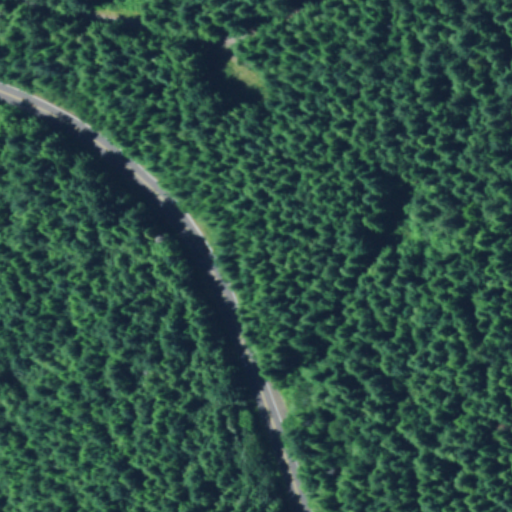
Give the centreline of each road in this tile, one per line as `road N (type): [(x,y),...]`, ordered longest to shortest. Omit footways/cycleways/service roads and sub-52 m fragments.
road 1 (tertiary): [(280,511),(246,402),(177,248),(110,158),(0,94)]
road 2 (track): [(14,0),(83,24),(131,28),(243,77)]
